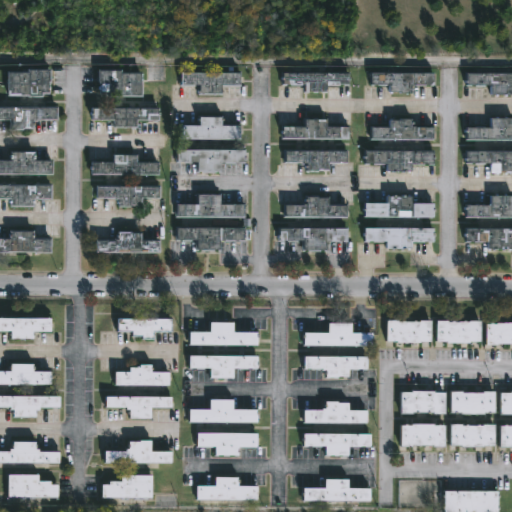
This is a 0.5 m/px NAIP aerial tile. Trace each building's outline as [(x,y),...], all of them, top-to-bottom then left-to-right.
[(41,96),(6,96),(6,70),(27,71),(27,68),(50,68),(50,93),(43,93),(43,96),(41,96)] [(122,69),(122,71),(143,71),(143,97),(103,96),(103,85),(99,85),(99,82),(98,82),(98,68),(122,69)] [(223,85),(223,95),(199,95),(199,86),(179,86),(179,71),(241,72),(241,85),(223,85)] [(350,85),(328,85),(328,92),(305,92),(305,85),(285,85),(285,72),(350,72),(350,85)] [(511,93),(490,93),(490,83),(466,83),(466,72),(511,72),(511,93)] [(415,85),(416,93),(391,93),(391,85),(371,85),(371,73),(435,73),(435,85),(415,85)] [(32,119),(32,129),(9,128),(9,120),(0,120),(0,106),(57,106),(57,120),(32,119)] [(137,120),(137,127),(112,127),(112,120),(90,120),(90,106),(159,107),(159,120),(137,120)] [(223,116),(223,125),(241,125),(241,139),(180,138),(180,124),(199,124),(199,116),(223,116)] [(511,139),(465,139),(465,127),(489,127),(489,117),(511,117),(511,139)] [(410,119),(410,126),(432,126),(432,139),(370,139),(370,127),(387,127),(388,119),(410,119)] [(328,123),(328,128),(349,128),(349,139),(284,139),(284,127),(306,127),(306,121),(328,121),(328,123)] [(222,163),(221,174),(196,174),(196,164),(175,163),(175,148),(246,149),(246,164),(222,163)] [(348,150),(348,163),(330,163),(330,171),(308,171),(308,163),(283,163),(283,150),(348,150)] [(410,163),(410,170),(385,170),(385,163),(363,163),(363,150),(432,150),(432,163),(410,163)] [(34,157),(34,159),(52,159),(52,173),(0,172),(0,159),(10,159),(10,151),(34,151),(34,157)] [(511,151),(511,162),(509,162),(509,172),(488,172),(488,161),(464,161),(464,151),(511,151)] [(136,159),(136,161),(158,161),(158,174),(90,174),(90,160),(112,161),(112,154),(137,154),(136,159)] [(0,183),(51,183),(51,199),(32,199),(32,207),(8,207),(8,200),(0,200),(0,183)] [(140,197),(140,205),(117,205),(117,197),(95,197),(95,184),(159,185),(159,197),(140,197)] [(222,192),(222,201),(245,202),(245,217),(175,216),(175,201),(198,201),(198,192),(222,192)] [(511,193),(511,214),(467,214),(468,202),(493,202),(493,193),(511,193)] [(319,194),(330,194),(330,203),(348,203),(348,217),(283,216),(283,201),(308,201),(308,194),(319,194)] [(409,197),(409,203),(432,203),(432,216),(363,216),(363,203),(385,203),(385,195),(409,195),(409,197)] [(511,225),(511,249),(487,249),(487,241),(466,241),(466,225),(511,225)] [(245,240),(221,240),(221,250),(195,250),(195,239),(175,239),(175,226),(245,226),(245,240)] [(325,240),(325,250),(300,249),(300,240),(276,240),(276,226),(347,227),(347,240),(325,240)] [(409,240),(409,248),(386,248),(386,242),(363,242),(363,227),(431,227),(431,240),(409,240)] [(130,231),(130,233),(142,233),(142,242),(160,242),(160,253),(94,254),(94,240),(116,239),(116,231),(130,231)] [(34,238),(51,238),(51,254),(0,253),(0,239),(10,240),(10,232),(34,232),(34,238)] [(0,316),(51,317),(51,331),(34,331),(33,337),(12,337),(12,329),(0,329),(0,316)] [(153,328),(153,337),(143,337),(143,333),(133,333),(133,328),(118,328),(118,317),(172,317),(172,328),(153,328)] [(429,319),(429,340),(397,340),(386,340),(386,319),(396,319),(396,321),(400,321),(400,319),(429,319)] [(446,322),(469,322),(469,320),(481,320),(480,343),(436,341),(436,319),(446,320),(446,322)] [(234,329),(234,330),(258,331),(258,343),(190,342),(190,331),(211,331),(211,320),(234,320),(234,329)] [(353,321),(353,331),(373,331),(373,345),(305,345),(305,331),(330,331),(330,321),(353,321)] [(495,321),(495,322),(499,322),(499,321),(511,321),(511,342),(488,342),(488,321),(495,321)] [(258,357),(258,368),(234,368),(234,378),(212,377),(212,367),(188,367),(188,354),(258,354),(258,357)] [(368,355),(367,369),(349,369),(349,375),(327,375),(327,368),(323,368),(323,367),(320,367),(320,368),(305,368),(305,354),(368,355)] [(33,363),(33,370),(51,370),(51,383),(0,382),(0,369),(11,369),(11,362),(33,363)] [(151,363),(151,371),(169,371),(169,382),(115,382),(115,370),(129,370),(129,366),(140,366),(140,363),(151,363)] [(434,390),(434,392),(443,393),(442,412),(409,411),(409,412),(399,412),(399,392),(410,392),(410,389),(434,390)] [(494,390),(494,411),(484,411),(484,413),(448,412),(449,390),(483,391),(483,390),(494,390)] [(511,391),(511,412),(511,413),(498,413),(499,391),(511,391)] [(61,405),(61,407),(36,406),(36,417),(12,417),(12,409),(9,409),(9,406),(0,406),(0,394),(61,395),(61,405)] [(173,395),(173,405),(152,405),(152,416),(132,416),(132,407),(128,407),(128,404),(107,404),(107,395),(173,395)] [(234,406),(233,408),(258,409),(258,422),(188,422),(188,406),(209,406),(209,398),(234,398),(234,406)] [(339,400),(339,401),(349,401),(349,408),(368,409),(368,421),(305,421),(305,408),(324,408),(324,407),(326,407),(326,402),(327,402),(327,400),(339,400)] [(433,423),(433,425),(436,426),(436,424),(443,424),(443,447),(430,446),(431,445),(407,444),(407,445),(398,445),(399,425),(403,425),(403,423),(406,423),(406,425),(409,425),(409,423),(433,423)] [(506,423),(506,425),(510,425),(510,424),(511,424),(511,444),(509,444),(509,447),(499,447),(499,425),(503,425),(503,423),(506,423)] [(478,425),(492,426),(492,445),(481,445),(481,446),(449,445),(449,425),(464,426),(464,424),(466,424),(466,425),(478,425)] [(238,445),(238,455),(214,455),(214,447),(196,447),(196,431),(258,431),(258,445),(238,445)] [(371,433),(371,444),(349,444),(349,454),(327,453),(327,445),(305,444),(305,440),(304,440),(304,432),(371,433)] [(151,440),(151,450),(171,450),(171,463),(105,463),(105,449),(126,450),(126,448),(130,448),(130,439),(151,440)] [(40,448),(40,450),(63,450),(63,461),(0,460),(0,449),(10,450),(10,448),(13,448),(13,441),(35,441),(35,448),(40,448)] [(59,495),(8,495),(9,473),(39,474),(39,480),(52,480),(52,484),(59,484),(59,495)] [(152,474),(152,498),(102,497),(103,484),(111,484),(111,480),(122,480),(122,474),(152,474)] [(201,498),(197,498),(197,485),(216,485),(216,476),(239,476),(239,485),(258,485),(257,499),(201,498)] [(349,478),(349,488),(371,487),(371,499),(305,499),(305,487),(327,487),(327,478),(349,478)] [(441,511),(442,489),(496,490),(496,511),(441,511)]
